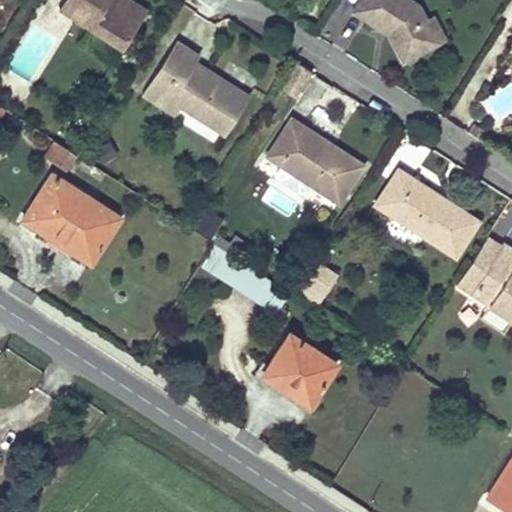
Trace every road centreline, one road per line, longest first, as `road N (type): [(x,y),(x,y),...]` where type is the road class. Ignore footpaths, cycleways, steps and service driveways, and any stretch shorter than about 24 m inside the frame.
road 1 (secondary): [(312,511),(0,309)]
road 2 (residential): [(223,0),(511,176)]
